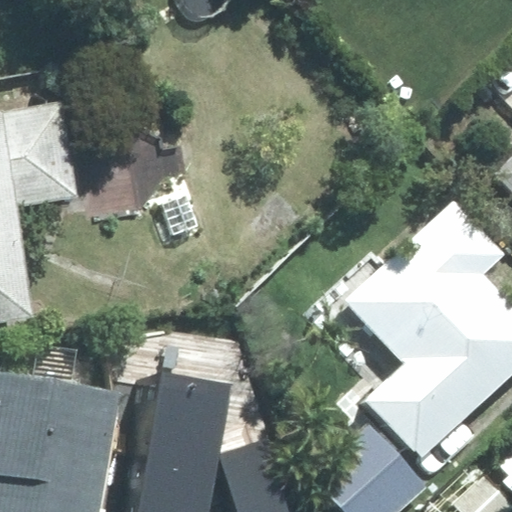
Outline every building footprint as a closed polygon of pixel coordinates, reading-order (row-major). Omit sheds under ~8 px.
[(511,65),(486,92),(511,117),(511,148),(481,179),(511,209),(511,65)] [(66,201),(48,102),(0,110),(0,329),(21,326),(1,213),(66,201)] [(354,402),(407,461),(511,367),(511,328),(470,281),(491,263),(441,207),(332,305),(390,370),(354,402)] [(0,511),(82,511),(99,395),(0,381),(0,511)] [(395,511),(421,488),(360,423),(301,478),(332,511),(395,511)] [(500,478),(485,491),(473,477),(444,503),(451,511),(500,511),(511,502),(511,448),(491,467),(500,478)]
